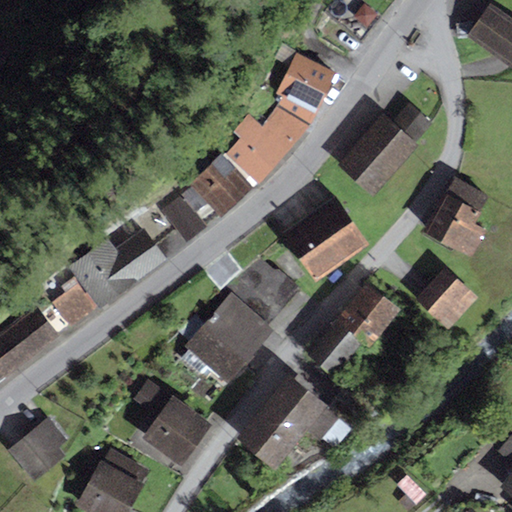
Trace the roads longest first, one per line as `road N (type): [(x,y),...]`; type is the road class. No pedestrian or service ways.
road 1 (residential): [(175,511),(241,414),(432,194),(450,162),(455,112),(445,44),(417,5)]
road 2 (residential): [(0,404),(239,225),(295,173),(417,5)]
